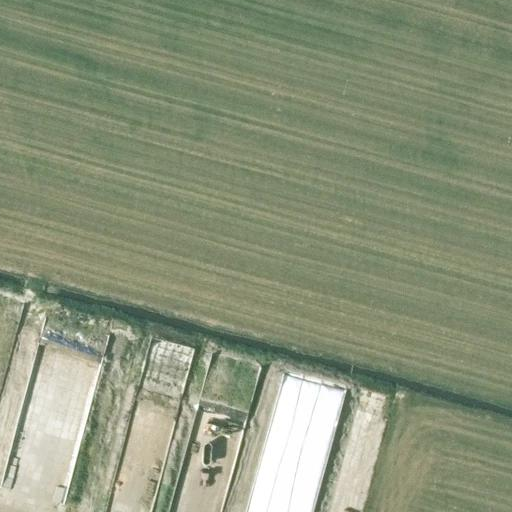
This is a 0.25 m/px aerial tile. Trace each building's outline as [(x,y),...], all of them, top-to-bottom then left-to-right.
[(44,318),(9,467),(36,474),(71,324),(44,318)] [(130,334),(99,327),(57,500),(88,508),(130,334)] [(157,451),(183,350),(149,341),(106,511),(111,511),(164,511),(178,456),(157,451)] [(280,378),(251,511),(279,511),(308,384),(280,378)] [(243,405),(248,393),(235,387),(230,399),(243,405)] [(345,511),(368,399),(336,392),(311,511),(345,511)]
